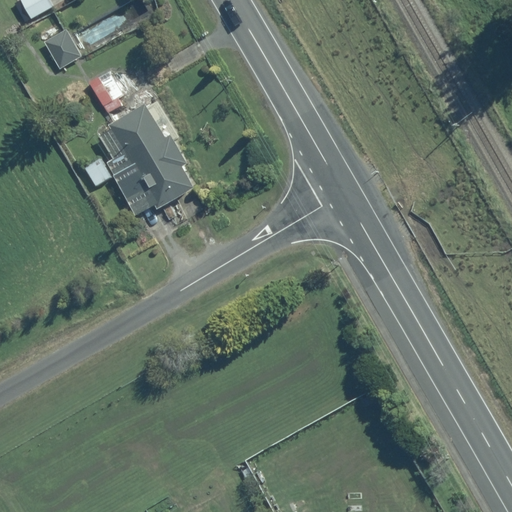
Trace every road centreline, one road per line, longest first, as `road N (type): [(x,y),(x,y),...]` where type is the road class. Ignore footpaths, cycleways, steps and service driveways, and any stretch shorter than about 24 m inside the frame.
road 1 (unclassified): [(0,395),(345,193)]
road 2 (secondary): [(511,482),(345,193)]
road 3 (secondary): [(345,193),(230,0)]
